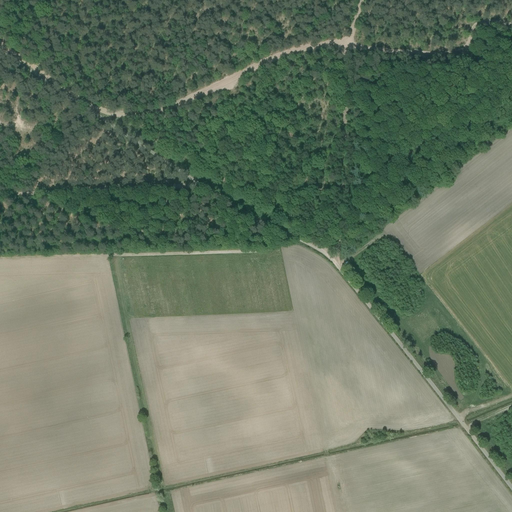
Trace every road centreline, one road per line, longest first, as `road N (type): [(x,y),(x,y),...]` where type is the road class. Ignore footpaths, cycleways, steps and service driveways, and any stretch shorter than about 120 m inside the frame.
road 1 (unclassified): [(290,236),(336,264),(511,488)]
road 2 (track): [(64,93),(122,115),(157,110),(287,52),(345,44)]
road 3 (track): [(0,254),(264,249),(290,236)]
road 4 (track): [(336,264),(345,44)]
road 5 (track): [(345,44),(442,55),(462,46),(475,26),(511,26)]
